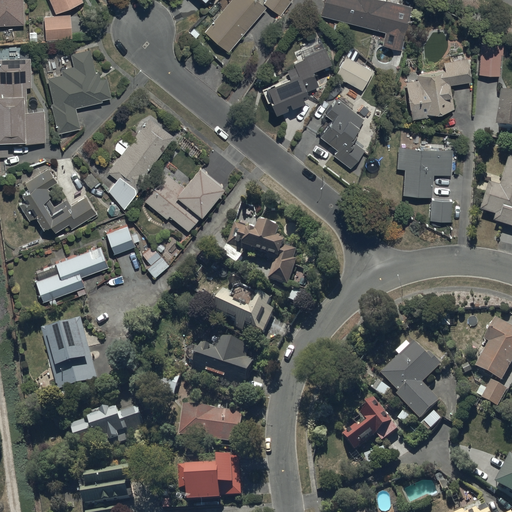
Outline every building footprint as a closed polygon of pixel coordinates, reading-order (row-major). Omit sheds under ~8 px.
[(0,0),(0,27),(23,27),(22,0),(0,0)] [(79,0),(46,0),(54,16),(82,4),(79,0)] [(253,0),(231,0),(203,33),(227,54),(268,7),(279,17),(291,3),(287,0),(267,0),(262,7),(253,0)] [(411,9),(377,0),(324,0),(320,17),(385,35),(382,46),(400,51),(411,9)] [(70,16),(42,18),(43,40),(71,39),(70,16)] [(330,67),(320,40),(300,48),(302,53),(295,55),(297,61),(292,63),(294,68),(291,69),(290,65),(279,69),(281,75),(286,73),(289,82),(265,91),(271,107),(270,107),(274,118),(283,114),(285,121),(289,120),(287,113),(303,107),(301,100),(305,98),(303,94),(317,89),(311,74),(330,67)] [(481,44),(478,76),(499,78),(501,56),(502,56),(503,46),(481,44)] [(50,106),(57,135),(79,130),(74,110),(101,103),(101,102),(110,100),(105,79),(100,80),(99,74),(95,75),(89,51),(69,56),(72,67),(59,70),(61,77),(47,80),(53,105),(50,106)] [(372,72),(346,57),(335,77),(361,92),(372,72)] [(30,60),(0,60),(0,145),(44,144),(43,113),(24,114),(24,98),(26,98),(26,89),(31,89),(30,60)] [(444,72),(416,76),(417,82),(405,83),(410,122),(440,118),(453,111),(452,102),(449,101),(448,87),(470,84),(467,60),(442,64),(444,72)] [(511,96),(505,95),(505,100),(502,100),(497,135),(511,136),(511,96)] [(352,106),(340,97),(328,114),(334,119),(319,139),(336,152),(333,157),(349,170),(363,151),(352,143),(356,138),(354,137),(359,131),(358,130),(364,121),(350,110),(352,106)] [(173,138),(147,120),(106,174),(116,182),(107,193),(124,211),(148,178),(145,177),(173,138)] [(453,152),(398,148),(397,171),(404,171),(403,197),(431,199),(433,176),(451,178),(453,152)] [(511,159),(510,159),(501,189),(489,185),(482,208),(497,212),(495,219),(511,224),(511,159)] [(47,170),(24,185),(29,193),(20,198),(23,202),(17,206),(29,223),(35,220),(47,239),(68,225),(71,230),(95,215),(84,197),(70,206),(66,200),(54,208),(48,199),(51,196),(47,190),(56,184),(47,170)] [(183,189),(166,174),(143,201),(166,221),(169,217),(187,233),(222,193),(198,172),(183,189)] [(451,202),(431,201),(430,222),(450,223),(451,202)] [(126,227),(105,236),(113,256),(134,248),(126,227)] [(246,254),(274,263),(267,283),(288,289),(296,263),(294,262),(298,250),(277,244),(280,234),(259,227),(257,235),(235,228),(229,248),(220,258),(234,269),(246,254)] [(150,266),(146,270),(154,279),(168,266),(150,247),(141,256),(150,266)] [(100,248),(54,266),(34,273),(37,281),(34,282),(42,305),(49,302),(51,308),(57,306),(55,300),(85,289),(81,278),(108,268),(100,248)] [(233,297),(224,293),(214,317),(229,323),(229,322),(237,325),(235,330),(245,334),(247,330),(264,337),(273,315),(268,313),(271,306),(254,299),(247,316),(233,311),(235,306),(230,304),(233,297)] [(450,312),(438,312),(438,325),(451,325),(450,312)] [(511,323),(496,315),(484,337),(490,340),(476,364),(486,370),(485,372),(492,376),(494,373),(503,378),(511,361),(511,323)] [(42,333),(59,395),(98,384),(81,322),(42,333)] [(429,350),(415,339),(382,372),(400,389),(397,392),(432,427),(443,416),(433,406),(442,397),(424,379),(442,361),(430,349),(429,350)] [(197,361),(192,377),(245,396),(255,365),(247,362),(251,352),(218,340),(215,351),(202,346),(201,351),(193,348),(189,358),(197,361)] [(181,378),(160,373),(155,393),(175,399),(181,378)] [(508,386),(492,378),(483,396),(499,404),(508,386)] [(372,401),(361,409),(366,415),(345,430),(357,448),(378,432),(383,439),(400,427),(375,392),(369,397),(372,401)] [(183,408),(178,439),(240,447),(244,416),(183,408)] [(145,431),(138,410),(119,417),(118,413),(88,424),(87,422),(70,428),(78,452),(100,444),(103,452),(128,443),(126,438),(145,431)] [(511,451),(498,479),(511,486),(511,451)] [(188,493),(188,509),(221,508),(221,500),(242,500),(241,462),(216,462),(216,472),(195,472),(195,468),(178,469),(178,493),(188,493)] [(130,473),(85,480),(87,494),(79,495),(82,509),(101,506),(102,511),(100,511),(120,511),(120,508),(118,508),(117,502),(129,500),(127,488),(132,487),(130,473)] [(511,511),(511,509),(505,511),(492,511),(488,501),(467,510),(465,506),(451,511),(511,511)]
